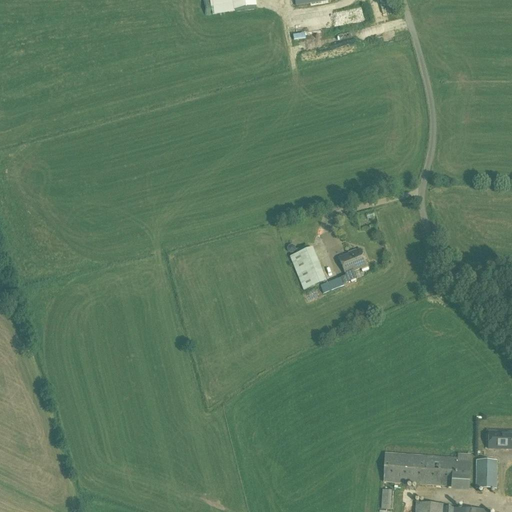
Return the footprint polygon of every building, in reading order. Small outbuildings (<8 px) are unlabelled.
[(289,31),(304,28),(301,18),(287,21),(289,31)] [(323,49),(353,43),(351,31),(320,37),(323,49)] [(353,209),(356,224),(373,221),(370,206),(353,209)] [(303,292),(326,283),(312,249),(290,258),(303,292)] [(367,267),(361,251),(357,252),(357,251),(349,254),(349,255),(338,259),(345,275),(346,275),(347,278),(339,281),(341,286),(358,279),(357,278),(363,276),(360,269),(367,267)] [(323,295),(340,288),(337,280),(320,287),(323,295)] [(489,450),(511,450),(511,432),(489,432),(489,450)] [(451,492),(468,493),(471,456),(458,455),(457,459),(385,454),(383,483),(451,488),(451,492)] [(475,490),(496,490),(497,462),(476,462),(475,490)] [(382,491),(380,510),(392,511),(393,504),(390,504),(391,492),(382,491)] [(415,511),(443,511),(444,505),(416,503),(415,511)]
